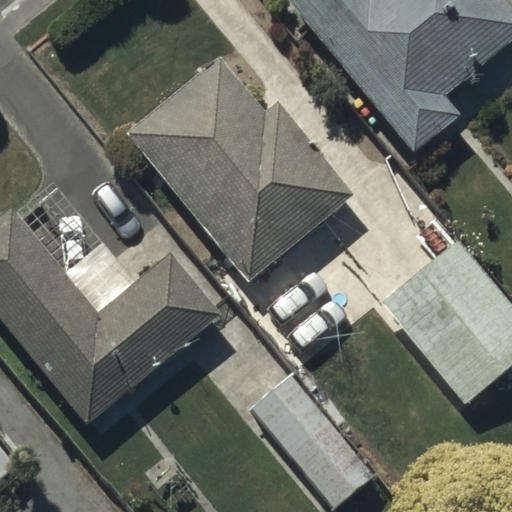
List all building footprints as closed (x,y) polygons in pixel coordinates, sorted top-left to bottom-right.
[(455,113),(440,95),(511,35),(511,11),(502,0),(284,0),(409,151),(455,113)] [(349,194),(274,102),(261,113),(214,57),(122,133),(244,281),(349,194)] [(0,323),(82,423),(216,314),(165,253),(93,312),(6,206),(0,211),(0,323)] [(511,362),(511,309),(456,239),(378,301),(461,403),(511,362)] [(287,376),(248,408),(330,508),(370,476),(287,376)] [(0,450),(0,475),(12,465),(0,450)]
